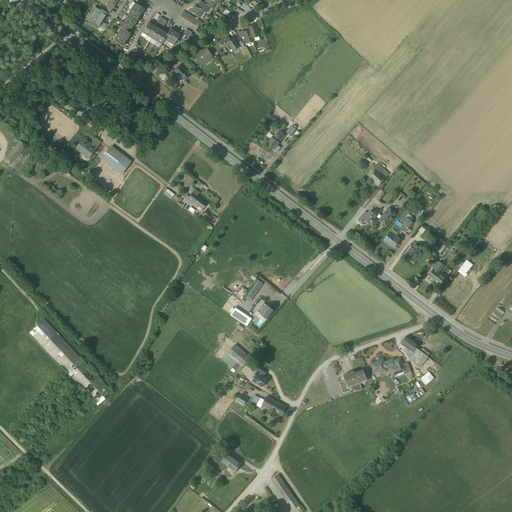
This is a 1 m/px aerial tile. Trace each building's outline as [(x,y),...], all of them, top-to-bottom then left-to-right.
[(114,0),(101,0),(101,1),(108,5),(107,6),(112,9),(115,4),(113,3),(114,0)] [(205,0),(204,3),(203,4),(209,7),(212,9),(216,3),(210,0),(205,0)] [(204,3),(201,2),(197,8),(202,11),(205,13),(209,7),(203,4),(204,3)] [(144,9),(135,3),(133,6),(134,7),(132,10),(140,15),(141,13),(142,14),(143,11),(142,11),(143,9),(144,10),(144,9)] [(202,11),(197,8),(194,6),(190,12),(199,17),(202,11)] [(101,12),(95,8),(91,14),(100,19),(101,17),(103,18),(106,13),(102,11),(101,12)] [(140,15),(132,10),(129,14),(128,14),(127,16),(136,22),(137,22),(136,21),(137,20),(139,18),(138,17),(140,15)] [(100,19),(91,14),(87,20),(93,24),(92,25),(97,28),(100,23),(98,22),(100,19)] [(136,22),(127,16),(125,19),(126,19),(124,23),(132,28),(133,26),(134,26),(135,24),(136,22),(136,23),(136,22)] [(132,28),(124,23),(121,21),(118,26),(122,29),(129,33),(129,32),(130,30),(129,29),(130,28),(132,29),(132,28)] [(150,24),(148,23),(149,22),(142,33),(147,36),(154,25),(151,23),(150,24)] [(154,25),(147,36),(152,39),(158,28),(157,29),(156,28),(156,27),(154,25)] [(254,25),(248,27),(253,42),(252,39),(259,37),(256,29),(254,25)] [(249,30),(243,32),(244,37),(247,44),(253,42),(248,27),(249,30)] [(158,28),(152,39),(156,42),(163,31),(160,29),(159,30),(158,29),(158,28)] [(129,33),(122,29),(120,32),(119,32),(117,35),(118,35),(126,40),(127,40),(126,40),(127,38),(128,38),(129,36),(130,33),(129,32),(129,33)] [(171,29),(168,34),(164,39),(164,40),(169,42),(176,32),(173,30),(172,31),(170,30),(171,29)] [(163,31),(156,42),(161,45),(164,40),(164,39),(168,34),(165,32),(164,33),(163,32),(163,31)] [(176,32),(169,42),(174,45),(180,35),(180,34),(179,35),(177,34),(178,33),(176,32)] [(126,40),(118,35),(116,39),(115,38),(113,41),(123,47),(123,46),(122,46),(124,44),(124,45),(125,42),(126,40)] [(227,37),(219,42),(223,50),(229,46),(232,51),(238,48),(232,39),(230,41),(227,37)] [(207,49),(199,54),(200,54),(195,57),(201,66),(212,59),(210,55),(207,49)] [(189,76),(179,66),(174,71),(177,74),(182,78),(184,80),(189,76)] [(163,72),(159,77),(163,81),(167,76),(163,72)] [(209,84),(202,79),(200,82),(207,87),(209,84)] [(286,131),(290,135),(296,129),(292,125),(286,131)] [(279,130),(273,138),(272,137),(267,144),(274,150),(278,145),(281,141),(284,138),(286,135),(283,133),(279,130)] [(90,145),(83,139),(76,148),(89,157),(96,147),(93,145),(91,143),(90,145)] [(20,141),(4,160),(10,165),(26,146),(20,141)] [(26,146),(10,165),(13,168),(30,149),(26,146)] [(126,159),(111,147),(101,159),(117,171),(126,159)] [(126,159),(117,171),(121,174),(130,162),(126,159)] [(380,166),(369,178),(378,187),(386,178),(381,173),(384,170),(380,166)] [(171,199),(175,194),(167,188),(163,193),(171,199)] [(195,189),(190,195),(188,194),(185,197),(195,204),(200,198),(199,198),(200,198),(197,196),(199,193),(195,189)] [(207,204),(200,198),(195,204),(202,210),(207,204)] [(389,208),(382,217),(379,214),(377,216),(373,221),(376,224),(379,220),(380,222),(382,220),(388,225),(391,221),(392,221),(393,219),(393,218),(396,215),(393,213),(394,212),(389,208)] [(368,214),(364,219),(370,224),(373,221),(377,216),(370,211),(368,214)] [(213,216),(208,222),(212,225),(216,218),(213,216)] [(413,223),(405,217),(401,222),(409,229),(413,223)] [(396,237),(390,233),(384,240),(394,248),(401,239),(397,236),(396,237)] [(411,247),(405,256),(412,261),(415,257),(421,249),(415,244),(412,248),(411,247)] [(435,260),(430,266),(434,269),(439,263),(435,260)] [(434,269),(428,276),(435,281),(440,274),(439,273),(444,266),(439,262),(439,263),(434,269)] [(467,265),(464,263),(460,268),(467,274),(468,273),(467,272),(468,271),(469,271),(470,271),(471,270),(471,269),(470,268),(473,265),(469,262),(467,265)] [(442,275),(440,274),(435,281),(440,285),(451,271),(447,268),(442,275)] [(467,274),(460,268),(458,271),(465,277),(467,274)] [(259,280),(246,297),(251,301),(263,283),(259,280)] [(273,310),(264,303),(257,311),(261,313),(260,313),(266,318),(273,310)] [(504,314),(497,308),(493,312),(500,318),(504,314)] [(249,319),(241,314),(238,317),(239,317),(237,319),(245,325),(249,319)] [(112,392),(44,319),(29,333),(98,406),(112,392)] [(496,324),(489,319),(479,333),(486,338),(496,324)] [(419,344),(407,336),(401,344),(413,352),(416,348),(419,344)] [(251,339),(247,345),(252,349),(257,344),(251,339)] [(251,357),(235,344),(228,353),(243,366),(251,357)] [(425,354),(416,348),(413,352),(411,355),(413,357),(412,359),(418,364),(418,363),(425,354)] [(243,366),(228,353),(223,359),(233,368),(237,363),(239,366),(238,367),(241,369),(243,366)] [(425,354),(418,363),(421,366),(428,357),(425,354)] [(383,359),(371,364),(374,373),(381,370),(382,373),(387,371),(387,369),(390,367),(390,368),(389,370),(392,376),(397,374),(396,373),(404,370),(405,369),(403,365),(400,358),(395,360),(394,358),(384,362),(383,359)] [(266,373),(259,369),(256,374),(263,378),(266,373)] [(363,370),(355,373),(354,371),(344,375),(346,380),(348,387),(349,387),(359,382),(367,379),(367,380),(367,379),(364,370),(363,370)] [(263,378),(256,374),(255,374),(255,375),(252,380),(253,380),(252,382),(256,384),(256,383),(263,387),(267,380),(263,378)] [(431,374),(423,381),(427,385),(435,378),(431,374)] [(359,382),(349,387),(348,387),(346,380),(340,383),(344,393),(354,389),(358,391),(362,389),(359,382)] [(244,397),(241,395),(237,401),(244,405),(248,398),(246,396),(244,397)] [(261,398),(255,395),(252,401),(258,404),(261,398)] [(286,407),(267,397),(265,400),(262,405),(269,409),(267,414),(270,415),(270,416),(271,416),(274,417),(276,413),(282,415),(286,407)] [(238,461),(228,453),(221,462),(225,465),(235,472),(241,463),(238,461)] [(220,457),(218,455),(211,465),(214,467),(216,463),(218,464),(222,459),(220,458),(220,457)] [(299,505),(278,475),(272,479),(278,487),(279,486),(294,509),(299,505)] [(201,494),(192,487),(190,489),(199,496),(201,494)] [(194,496),(188,503),(194,507),(200,500),(194,496)]
